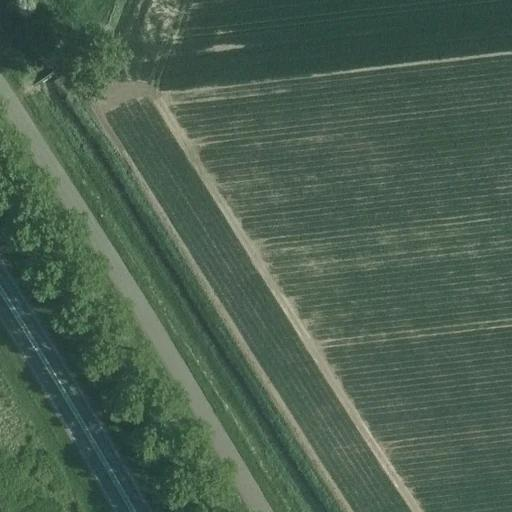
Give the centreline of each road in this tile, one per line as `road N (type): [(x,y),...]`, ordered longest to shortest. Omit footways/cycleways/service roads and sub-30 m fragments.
road 1 (unclassified): [(262,511),(0,88)]
road 2 (trunk): [(130,511),(0,288)]
